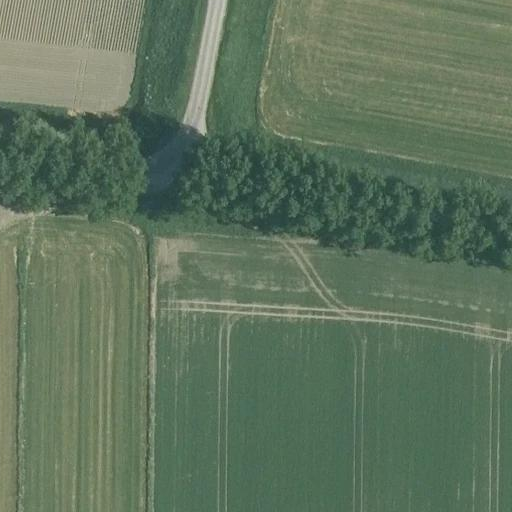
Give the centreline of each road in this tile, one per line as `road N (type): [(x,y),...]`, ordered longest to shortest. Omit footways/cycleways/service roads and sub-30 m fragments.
road 1 (unclassified): [(511,235),(182,177)]
road 2 (unclassified): [(0,163),(182,177)]
road 3 (unclassified): [(182,177),(216,0)]
